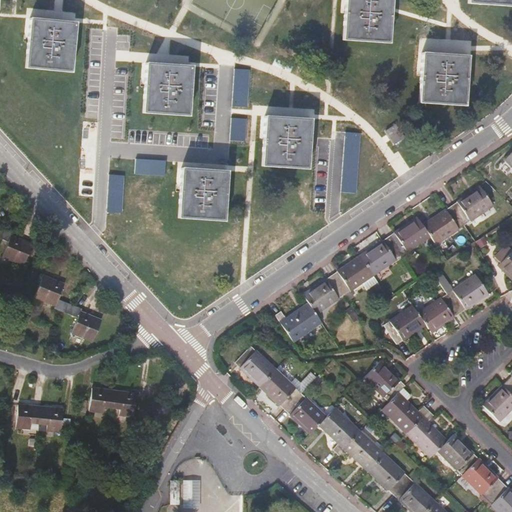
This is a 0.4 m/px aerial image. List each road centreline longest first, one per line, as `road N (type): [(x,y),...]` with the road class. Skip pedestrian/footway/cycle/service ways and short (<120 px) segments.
road 1 (residential): [(511,118),(179,348)]
road 2 (residential): [(156,322),(0,151)]
road 3 (residential): [(354,511),(212,382)]
road 4 (residential): [(0,354),(71,369),(134,342),(156,322)]
road 5 (unknown): [(0,89),(98,207)]
road 6 (residential): [(138,511),(212,382)]
road 7 (residential): [(511,314),(491,311),(425,355),(418,367),(424,379)]
